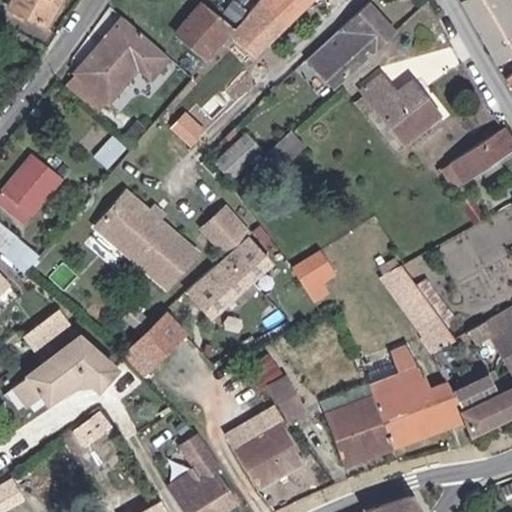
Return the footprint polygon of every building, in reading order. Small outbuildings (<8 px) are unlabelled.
[(71,0),(23,0),(18,10),(54,31),(71,0)] [(214,1),(212,0),(193,0),(187,9),(200,19),(188,35),(217,58),(243,28),(212,4),(214,1)] [(285,0),(275,11),(262,24),(276,40),(315,0),(285,0)] [(501,65),(511,59),(511,8),(507,0),(476,0),(468,4),(468,5),(481,29),(501,65)] [(387,44),(401,31),(374,2),(357,16),(336,34),(310,56),(339,88),(346,82),(387,44)] [(162,81),(179,58),(133,21),(87,77),(119,104),(147,70),(162,81)] [(276,40),(262,24),(258,27),(272,44),(276,40)] [(272,44),(258,27),(245,41),(259,56),(272,44)] [(384,73),(364,89),(406,141),(441,113),(416,83),(401,95),(384,73)] [(110,115),(119,104),(87,77),(78,88),(110,115)] [(457,181),(511,147),(511,136),(505,125),(454,157),(457,162),(449,166),(457,181)] [(298,132),(273,156),(288,173),(313,149),(298,132)] [(250,136),(241,145),(257,162),(267,153),(250,136)] [(257,162),(241,145),(220,165),(237,182),(257,162)] [(54,168),(40,156),(4,203),(18,214),(54,168)] [(458,200),(472,222),(484,215),(470,193),(458,200)] [(132,201),(101,235),(165,293),(196,259),(163,230),(154,221),(132,201)] [(253,232),(227,206),(199,228),(224,257),(229,253),(249,236),(253,232)] [(159,215),(154,221),(163,230),(168,224),(159,215)] [(0,248),(33,278),(46,263),(0,221),(0,248)] [(229,253),(254,283),(275,266),(249,236),(229,253)] [(229,253),(185,295),(210,323),(254,283),(229,253)] [(295,279),(306,296),(315,308),(328,300),(319,287),(331,279),(316,257),(291,274),(295,279)] [(384,279),(396,272),(393,266),(380,273),(384,279)] [(425,344),(432,355),(449,344),(456,340),(451,333),(404,267),(404,268),(396,272),(384,279),(382,280),(425,344)] [(0,306),(18,292),(0,272),(0,306)] [(304,298),(295,303),(303,316),(315,308),(306,296),(304,298)] [(511,313),(509,309),(462,335),(466,341),(470,337),(475,343),(489,333),(511,368),(511,313)] [(146,378),(187,336),(165,313),(121,355),(146,378)] [(57,314),(25,340),(35,352),(67,328),(57,314)] [(433,358),(439,371),(458,359),(449,344),(432,355),(433,358)] [(372,387),(376,397),(398,450),(463,422),(442,378),(442,377),(440,373),(420,381),(405,347),(390,353),(398,377),(372,387)] [(80,349),(32,387),(40,398),(47,406),(78,381),(90,397),(107,384),(80,349)] [(248,374),(261,392),(282,374),(269,358),(248,374)] [(241,366),(244,370),(250,365),(247,362),(241,366)] [(442,378),(463,422),(470,435),(511,414),(511,385),(510,386),(506,388),(494,367),(462,383),(455,372),(442,378)] [(284,378),(269,386),(286,417),(300,408),(284,378)] [(40,398),(32,387),(19,397),(27,408),(40,398)] [(376,397),(372,387),(323,408),(327,418),(376,397)] [(347,470),(398,450),(376,397),(327,418),(347,470)] [(103,424),(92,408),(65,431),(76,446),(103,424)] [(309,468),(279,415),(228,441),(259,493),(309,468)] [(217,470),(193,439),(175,449),(188,469),(163,483),(182,511),(222,511),(234,506),(213,473),(217,470)] [(0,483),(0,506),(3,510),(17,499),(5,479),(0,483)] [(418,511),(420,510),(411,494),(376,507),(362,511),(418,511)] [(164,511),(156,499),(131,511),(164,511)]
